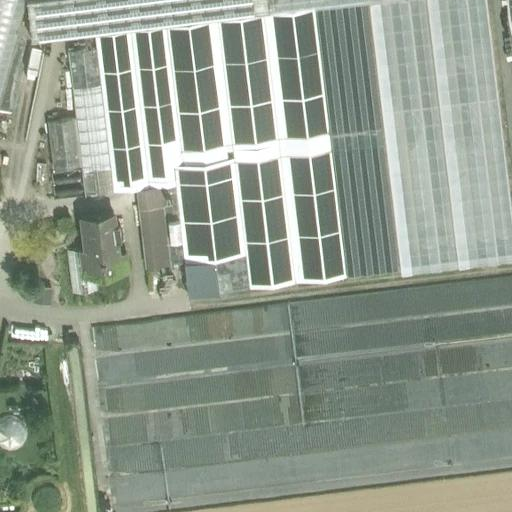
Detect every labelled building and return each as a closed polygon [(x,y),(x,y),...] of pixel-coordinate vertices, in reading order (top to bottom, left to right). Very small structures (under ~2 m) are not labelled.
[(27,0),(42,180),(185,211),(201,288),(511,260),(511,74),(503,0),(27,0)] [(123,211),(77,215),(82,279),(128,276),(123,211)] [(32,298),(49,301),(51,284),(34,282),(32,298)] [(120,342),(125,341),(128,352),(165,344),(160,317),(117,326),(120,342)] [(47,336),(49,324),(36,322),(34,333),(47,336)]
